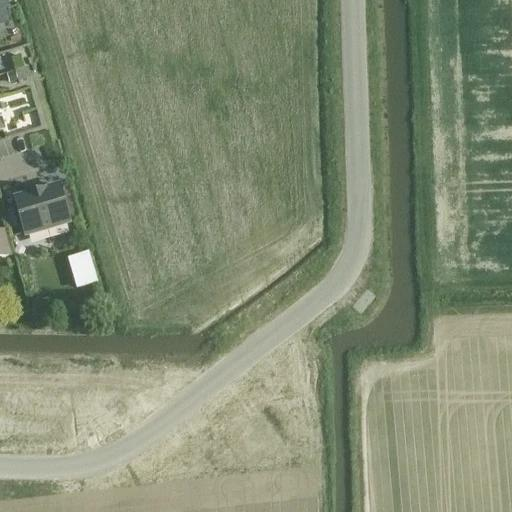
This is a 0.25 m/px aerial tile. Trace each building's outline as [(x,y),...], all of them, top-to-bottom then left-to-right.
[(15,73),(24,70),(20,57),(11,60),(15,73)] [(18,83),(27,81),(28,81),(24,70),(15,73),(18,82),(18,83)] [(15,73),(6,75),(9,85),(18,82),(15,73)] [(25,239),(70,226),(59,186),(14,199),(25,239)] [(0,259),(11,257),(4,232),(0,233),(0,259)] [(13,299),(4,309),(17,322),(27,312),(13,299)] [(49,301),(33,303),(36,328),(52,326),(49,301)]
